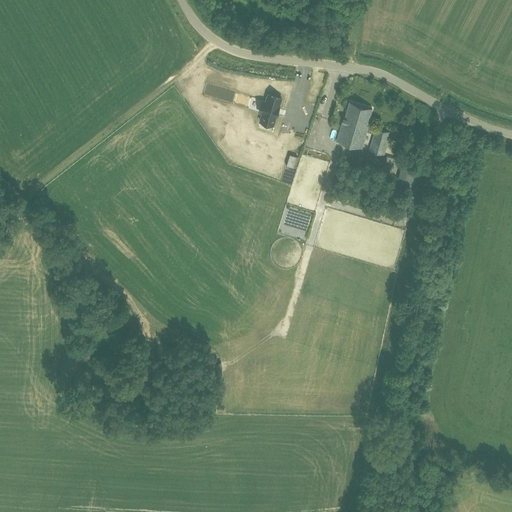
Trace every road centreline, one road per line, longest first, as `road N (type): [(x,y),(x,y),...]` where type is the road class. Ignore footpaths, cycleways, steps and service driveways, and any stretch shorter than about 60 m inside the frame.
road 1 (track): [(356,511),(443,108)]
road 2 (unclassified): [(511,135),(363,69),(242,56),(220,47),(176,0)]
